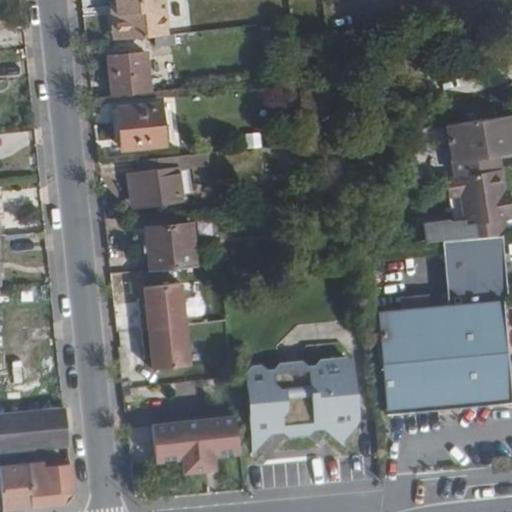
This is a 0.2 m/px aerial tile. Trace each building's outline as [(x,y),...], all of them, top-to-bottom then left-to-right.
[(179,45),(174,0),(126,0),(128,14),(122,15),(126,50),(167,46),(179,45)] [(188,53),(188,44),(179,45),(167,46),(168,55),(188,53)] [(162,101),(158,61),(119,64),(123,105),(162,101)] [(367,112),(364,90),(312,97),(317,144),(338,141),(335,117),(367,112)] [(176,153),(172,110),(128,114),(132,158),(176,153)] [(511,161),(511,125),(460,133),(465,168),(511,161)] [(195,169),(193,154),(139,160),(141,174),(172,171),(195,169)] [(511,176),(511,167),(511,161),(465,168),(462,179),(506,173),(511,176)] [(177,207),(172,171),(141,174),(144,210),(177,207)] [(511,216),(511,205),(510,206),(506,173),(462,179),(468,220),(451,221),(424,223),(425,241),(444,241),(496,236),(507,223),(511,223),(511,219),(511,217),(511,216)] [(197,266),(192,222),(146,227),(150,271),(197,266)] [(510,301),(504,235),(496,236),(506,302),(510,301)] [(511,403),(511,352),(506,302),(496,236),(444,241),(450,306),(381,312),(391,416),(511,403)] [(191,366),(183,284),(145,288),(148,313),(140,314),(143,345),(151,344),(153,370),(191,366)] [(354,402),(353,381),(357,376),(356,364),(349,359),(338,359),(333,366),(324,366),(319,362),(297,363),(293,370),(284,370),(278,364),(252,367),(246,375),(246,386),(253,390),(255,409),(250,417),(250,428),(258,433),(284,431),(288,424),(297,424),(302,429),(323,428),(328,421),(338,421),(343,425),(355,425),(361,416),(360,406),(354,402)] [(240,453),(236,417),(152,426),(156,461),(178,459),(179,472),(219,469),(218,455),(240,453)] [(74,493),(71,469),(62,469),(62,465),(44,466),(43,457),(25,459),(26,469),(16,469),(14,445),(0,445),(0,487),(3,511),(63,505),(74,493)]
